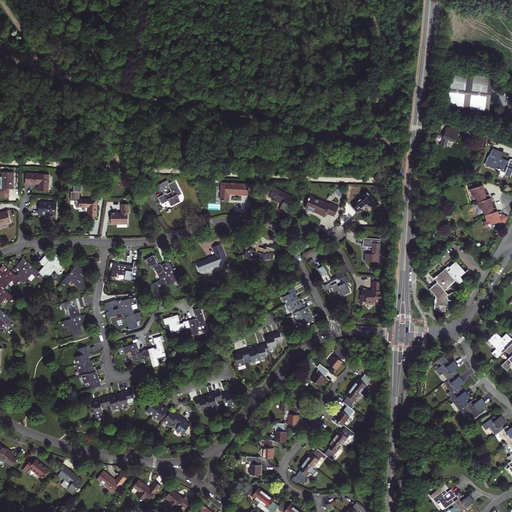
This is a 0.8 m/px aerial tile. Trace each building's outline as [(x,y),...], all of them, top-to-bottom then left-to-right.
[(490,118),(496,72),(452,65),(445,112),(490,118)] [(448,126),(440,145),(447,147),(450,140),(456,142),(460,131),(448,126)] [(500,172),(511,177),(511,174),(511,159),(510,161),(502,158),(504,152),(493,148),(491,155),(490,154),(486,164),(501,170),(500,172)] [(0,195),(9,196),(10,188),(14,188),(14,172),(2,171),(2,176),(0,176),(0,195)] [(39,183),(39,190),(49,190),(50,174),(26,173),(25,183),(33,183),(39,183)] [(182,193),(175,180),(168,183),(171,191),(167,193),(166,192),(164,193),(164,194),(158,197),(162,203),(169,200),(171,204),(181,200),(178,195),(182,193)] [(487,193),(485,187),(484,187),(483,185),(485,185),(484,184),(481,184),(480,180),(471,183),(474,193),(476,193),(479,200),(490,197),(491,196),(490,192),(487,193)] [(167,181),(159,184),(164,193),(166,192),(167,193),(171,191),(168,183),(167,181)] [(220,198),(230,199),(230,193),(248,194),(249,184),(221,182),(220,198)] [(294,196),(274,186),(274,187),(269,195),(269,196),(272,198),(273,196),(283,202),(280,209),(286,212),(294,196)] [(89,216),(90,216),(96,216),(96,199),(79,199),(80,190),(71,189),(71,200),(76,200),(75,206),(89,206),(89,216)] [(358,198),(352,203),(358,210),(363,205),(369,211),(378,202),(367,190),(362,195),(362,196),(358,199),(358,198)] [(320,213),(325,215),(326,212),(334,215),(339,205),(330,202),(311,194),(306,205),(311,207),(310,209),(316,212),(317,211),(320,212),(320,213)] [(494,206),(492,200),(491,200),(490,197),(479,200),(481,206),(483,206),(486,214),(496,210),(498,209),(497,206),(494,206)] [(56,202),(40,201),(39,212),(56,214),(56,202)] [(129,203),(121,203),(121,212),(111,212),(111,223),(128,223),(128,213),(129,212),(129,203)] [(0,225),(11,222),(8,210),(0,212),(0,225)] [(500,220),(505,222),(509,215),(501,212),(499,213),(497,213),(496,210),(486,214),(487,220),(484,221),(486,227),(492,225),(492,223),(500,220)] [(267,248),(261,247),(258,247),(260,239),(254,237),(251,245),(247,244),(245,249),(246,249),(244,255),(248,256),(249,255),(254,256),(255,253),(258,253),(257,255),(261,256),(265,257),(266,256),(271,258),(271,257),(273,257),(275,252),(273,252),(274,248),(267,246),(267,248)] [(380,238),(364,237),(363,245),(372,246),(372,253),(365,252),(365,260),(379,261),(380,238)] [(227,259),(221,243),(213,246),(217,256),(214,257),(213,255),(208,257),(208,258),(197,262),(200,270),(216,264),(216,263),(219,262),(222,269),(229,266),(227,259)] [(41,262),(45,258),(48,261),(51,258),(46,253),(40,260),(41,262)] [(175,266),(171,259),(162,264),(160,263),(159,264),(157,261),(159,260),(155,254),(154,255),(153,254),(144,259),(150,267),(154,265),(162,278),(153,283),(156,290),(160,287),(161,288),(164,286),(164,285),(174,279),(178,277),(172,267),(175,266)] [(64,269),(51,258),(48,261),(45,258),(41,262),(45,265),(39,271),(46,277),(47,278),(55,270),(60,274),(64,269)] [(138,261),(134,260),(133,266),(127,265),(128,264),(111,261),(110,267),(112,267),(111,274),(117,275),(117,273),(125,274),(124,279),(137,281),(138,261)] [(43,280),(46,277),(39,271),(28,261),(25,265),(20,261),(14,268),(19,272),(17,275),(21,279),(24,282),(32,273),(37,278),(38,276),(43,280)] [(438,281),(430,289),(436,294),(437,297),(437,302),(435,302),(436,308),(437,309),(441,310),(441,305),(449,306),(448,300),(449,300),(447,295),(449,294),(446,291),(449,287),(448,287),(456,280),(460,283),(464,280),(461,277),(466,272),(456,261),(450,267),(449,266),(436,279),(438,281)] [(332,280),(331,278),(324,265),(318,268),(326,283),(325,284),(327,289),(329,288),(329,286),(332,284),(335,291),(336,290),(336,289),(339,288),(339,289),(340,288),(343,293),(349,290),(345,282),(349,280),(347,275),(346,275),(344,272),(349,270),(345,262),(338,266),(339,269),(335,271),(337,275),(334,276),(335,279),(332,280)] [(80,274),(82,272),(84,269),(78,263),(74,268),(80,274)] [(17,284),(21,279),(17,275),(8,268),(5,272),(0,267),(0,284),(2,286),(4,288),(12,280),(17,284)] [(74,268),(62,281),(67,285),(71,280),(82,290),(84,289),(88,285),(85,282),(87,280),(82,276),(84,274),(82,272),(80,274),(74,268)] [(382,281),(374,281),(373,289),(369,288),(369,287),(363,287),(363,289),(362,289),(362,295),(361,295),(360,301),(367,301),(367,304),(375,304),(375,302),(383,302),(383,300),(384,300),(385,294),(383,293),(383,291),(382,291),(382,281)] [(11,302),(15,298),(4,288),(2,286),(0,288),(0,304),(6,298),(11,302)] [(288,303),(298,298),(296,293),(297,292),(294,286),(285,291),(287,294),(284,295),(288,303)] [(82,296),(76,298),(77,302),(82,301),(84,306),(85,306),(82,296)] [(117,300),(116,299),(111,300),(111,301),(105,303),(107,309),(110,308),(111,310),(106,312),(108,317),(116,315),(116,312),(121,311),(121,313),(125,312),(130,328),(139,326),(137,321),(141,320),(139,316),(142,316),(140,311),(134,313),(131,304),(135,303),(134,300),(134,297),(130,298),(122,300),(122,299),(117,300)] [(68,307),(71,318),(79,316),(81,315),(79,307),(84,306),(82,301),(77,302),(76,298),(59,303),(61,309),(68,307)] [(294,313),(304,307),(301,300),(300,301),(298,298),(288,303),(293,313),(294,313)] [(195,318),(189,320),(191,326),(193,334),(199,332),(199,330),(208,328),(201,307),(194,309),(196,314),(197,314),(198,319),(195,320),(195,318)] [(306,310),(304,307),(294,313),(297,319),(301,318),(304,324),(313,320),(308,310),(306,310)] [(11,326),(15,322),(12,318),(2,310),(0,312),(0,328),(6,322),(11,326)] [(81,315),(79,316),(80,321),(85,319),(86,324),(88,324),(85,314),(81,315)] [(189,320),(189,319),(183,321),(184,322),(179,323),(178,320),(180,319),(178,314),(164,318),(166,324),(169,323),(171,332),(191,326),(189,320)] [(82,325),(86,324),(85,319),(80,321),(79,316),(71,318),(62,321),(64,327),(71,325),(74,336),(84,333),(82,325)] [(265,336),(267,342),(268,347),(276,344),(275,341),(282,339),(279,330),(269,333),(269,334),(265,336)] [(503,353),(510,345),(506,341),(511,337),(507,333),(502,338),(497,332),(489,340),(497,348),(493,353),(498,358),(503,353)] [(154,347),(148,348),(150,354),(150,355),(153,366),(159,364),(156,354),(165,351),(160,335),(154,337),(155,343),(156,343),(158,347),(155,348),(154,347)] [(148,348),(143,349),(143,350),(140,351),(137,342),(119,348),(121,353),(132,350),(134,359),(150,355),(150,354),(148,348)] [(256,347),(260,358),(268,356),(267,352),(270,351),(268,347),(267,342),(260,344),(261,345),(256,347)] [(507,370),(511,367),(511,365),(511,343),(510,345),(503,353),(509,359),(503,365),(507,370)] [(77,356),(79,363),(90,360),(89,356),(91,356),(87,345),(78,348),(80,355),(77,356)] [(252,360),(260,358),(256,347),(252,348),(252,346),(245,348),(248,358),(251,357),(252,360)] [(346,354),(337,347),(334,350),(336,352),(332,358),(329,363),(337,368),(340,364),(341,365),(343,361),(340,359),(342,356),(343,357),(346,354)] [(239,352),(234,353),(235,356),(237,364),(246,362),(245,359),(248,358),(245,348),(238,350),(239,352)] [(450,364),(451,363),(448,360),(447,361),(444,356),(439,360),(443,364),(437,369),(440,373),(443,371),(450,379),(454,376),(458,373),(456,369),(459,366),(457,363),(452,367),(450,364)] [(85,370),(86,373),(95,371),(93,364),(92,365),(90,360),(79,363),(81,371),(85,370)] [(329,370),(320,363),(317,366),(319,368),(314,374),(315,375),(312,379),(319,385),(323,380),(324,381),(326,377),(323,375),(325,372),(326,373),(329,370)] [(364,373),(371,378),(374,375),(367,370),(364,373)] [(96,375),(95,371),(86,373),(84,374),(86,382),(90,381),(92,388),(101,385),(98,374),(96,375)] [(371,378),(364,373),(362,376),(363,377),(361,380),(358,378),(355,381),(356,382),(352,386),(360,392),(363,388),(364,388),(371,378)] [(463,388),(461,385),(460,386),(458,383),(463,379),(460,376),(456,379),(454,376),(450,379),(445,382),(451,390),(448,392),(451,397),(460,391),(463,388)] [(357,396),(360,392),(352,386),(349,390),(348,390),(346,393),(349,396),(347,398),(346,398),(343,401),(347,404),(352,408),(354,404),(352,403),(357,397),(357,396)] [(123,393),(118,395),(121,406),(129,404),(128,400),(135,398),(132,389),(122,392),(123,393)] [(216,401),(223,399),(221,393),(220,390),(209,393),(210,395),(206,396),(210,407),(217,405),(216,401)] [(228,391),(221,393),(223,399),(224,402),(228,401),(229,405),(237,402),(233,391),(229,392),(228,391)] [(451,397),(451,398),(454,402),(452,403),(458,411),(462,408),(469,403),(467,400),(470,398),(468,395),(463,398),(460,395),(462,394),(460,391),(451,397)] [(113,394),(106,396),(109,405),(112,405),(113,408),(121,406),(118,395),(114,396),(113,394)] [(147,410),(154,414),(161,405),(157,402),(158,401),(149,395),(144,402),(149,407),(147,410)] [(103,407),(109,405),(106,396),(96,399),(96,401),(92,402),(96,417),(105,415),(103,407)] [(199,411),(210,407),(206,396),(202,397),(201,396),(194,398),(199,411)] [(469,403),(462,408),(464,410),(468,416),(470,415),(473,419),(485,410),(483,407),(481,408),(479,405),(484,401),(482,398),(478,401),(476,398),(469,403)] [(352,408),(347,404),(345,408),(346,408),(343,411),(341,409),(338,412),(338,413),(335,418),(343,423),(346,419),(347,419),(354,410),(352,408)] [(162,416),(165,418),(171,411),(165,406),(164,408),(161,405),(154,414),(160,419),(162,416)] [(289,418),(289,423),(293,423),(298,424),(298,418),(299,418),(300,414),(296,414),(296,410),(297,410),(297,406),(286,405),(286,410),(288,410),(288,418),(289,418)] [(173,422),(176,424),(182,416),(176,411),(174,413),(171,411),(165,418),(164,420),(171,425),(173,422)] [(187,420),(182,416),(176,424),(174,427),(183,434),(190,424),(186,422),(187,420)] [(497,420),(498,419),(495,416),(484,425),(487,430),(490,427),(496,435),(499,432),(505,428),(502,425),(506,422),(504,419),(499,423),(497,420)] [(276,435),(276,440),(281,440),(286,440),(286,435),(287,435),(287,431),(283,430),(283,427),(284,427),(285,423),(274,422),(274,427),(276,427),(275,435),(276,435)] [(354,432),(346,425),(343,428),(344,429),(342,432),(339,430),(336,433),(337,434),(334,438),(341,444),(345,440),(350,434),(352,435),(354,432)] [(505,428),(499,432),(508,445),(511,441),(511,433),(511,432),(511,427),(511,428),(508,425),(505,428)] [(324,453),(333,460),(336,456),(334,455),(339,449),(338,448),(341,444),(334,438),(331,443),(330,442),(327,446),(330,448),(328,451),(327,450),(324,453)] [(264,451),(264,457),(269,457),(273,457),(273,452),(274,452),(275,447),(271,447),(271,444),(272,444),(272,440),(261,439),(261,443),(263,443),(263,451),(264,451)] [(13,465),(17,458),(11,454),(13,452),(1,444),(0,444),(0,457),(7,462),(7,461),(13,465)] [(309,456),(305,460),(313,466),(317,469),(327,455),(324,453),(318,448),(315,451),(316,452),(314,455),(311,452),(308,456),(309,456)] [(260,456),(247,456),(247,460),(251,460),(250,468),(252,468),(251,473),(260,474),(261,468),(262,468),(262,464),(258,464),(259,461),(260,456)] [(34,461),(31,459),(23,469),(26,471),(30,467),(43,477),(49,469),(36,459),(34,461)] [(309,471),(313,466),(305,460),(302,465),(301,464),(298,468),(301,470),(299,473),(298,472),(296,475),(305,482),(307,479),(306,478),(310,472),(309,471)] [(83,479),(78,475),(65,465),(57,475),(61,478),(62,477),(65,479),(61,484),(73,493),(83,479)] [(114,491),(120,483),(125,477),(120,472),(115,479),(103,470),(97,478),(114,491)] [(155,492),(161,485),(155,480),(150,488),(146,485),(139,479),(134,485),(141,491),(137,495),(143,499),(146,496),(149,499),(155,492)] [(256,497),(260,501),(266,493),(262,490),(262,489),(259,487),(257,489),(254,487),(254,486),(251,484),(245,493),(248,495),(249,494),(255,498),(256,497)] [(456,496),(453,493),(448,496),(446,493),(447,492),(445,489),(443,486),(431,495),(436,502),(440,500),(446,508),(454,502),(452,499),(456,496)] [(177,493),(177,492),(172,488),(165,498),(166,498),(162,503),(173,511),(176,506),(177,507),(179,504),(185,509),(192,500),(186,495),(184,498),(180,494),(179,495),(177,493)] [(273,511),(278,507),(279,505),(276,503),(275,504),(273,502),(275,499),(271,496),(271,497),(266,493),(260,501),(258,503),(259,505),(260,505),(261,505),(265,509),(267,508),(268,506),(271,509),(269,511),(273,511)] [(457,511),(466,511),(473,507),(471,504),(470,504),(467,502),(472,498),(470,495),(466,498),(464,494),(454,502),(452,504),(454,506),(454,508),(456,511),(458,511),(457,511)] [(296,511),(298,509),(294,506),(294,505),(291,503),(288,506),(286,504),(286,503),(283,500),(279,505),(278,507),(283,511),(296,511)] [(348,510),(346,511),(359,511),(361,510),(363,511),(365,508),(356,501),(354,504),(355,505),(353,508),(350,506),(347,509),(348,510)]
